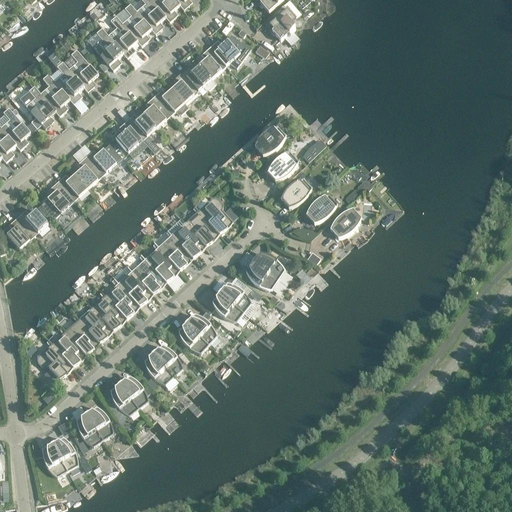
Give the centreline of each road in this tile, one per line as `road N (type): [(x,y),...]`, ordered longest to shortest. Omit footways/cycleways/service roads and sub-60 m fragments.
road 1 (residential): [(262,226),(63,409),(14,432)]
road 2 (unclassified): [(280,511),(359,462),(432,389),(511,289)]
road 3 (residential): [(0,194),(222,0)]
